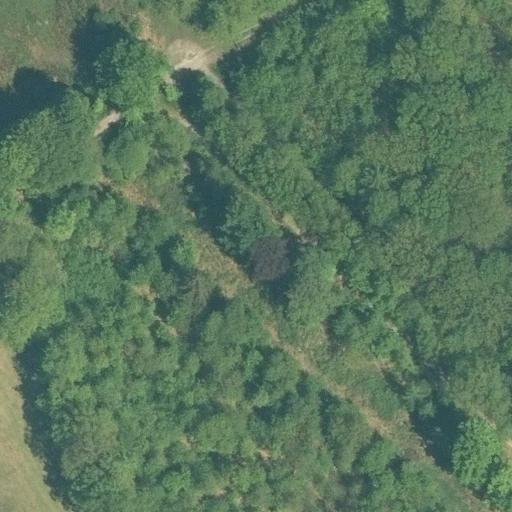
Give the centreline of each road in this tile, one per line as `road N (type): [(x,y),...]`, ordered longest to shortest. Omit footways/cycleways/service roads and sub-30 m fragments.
road 1 (track): [(188,128),(511,445)]
road 2 (unclassified): [(0,202),(201,57)]
